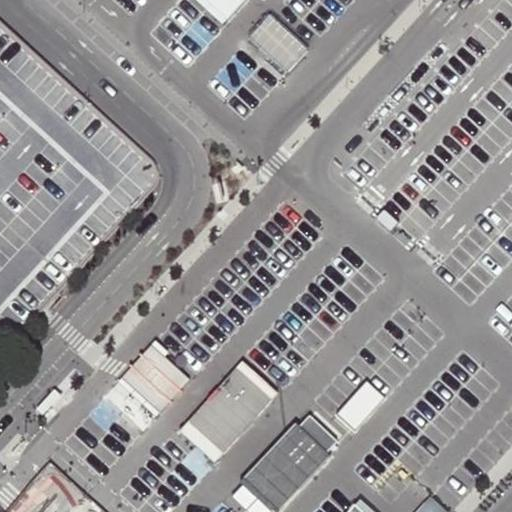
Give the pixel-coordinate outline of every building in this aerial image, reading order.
[(186,0),(219,29),(245,0),(186,0)] [(270,17),(249,39),(288,74),(307,52),(270,17)] [(0,356),(42,311),(154,191),(158,182),(158,174),(155,165),(0,23),(0,356)] [(123,379),(161,414),(190,381),(153,347),(123,379)] [(273,401),(237,369),(188,423),(223,456),(273,401)] [(277,511),(326,461),(292,428),(239,483),(269,511),(277,511)]
